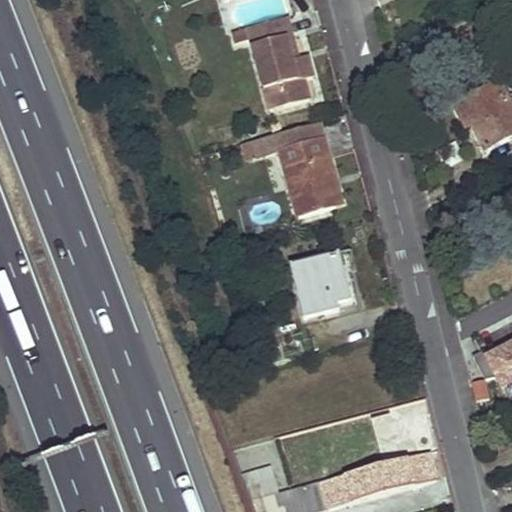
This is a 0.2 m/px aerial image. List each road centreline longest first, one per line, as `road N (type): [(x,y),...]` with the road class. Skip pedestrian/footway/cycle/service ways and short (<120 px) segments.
road 1 (residential): [(478,511),(345,0)]
road 2 (motorway): [(169,511),(0,45)]
road 3 (motorway): [(0,267),(90,511)]
